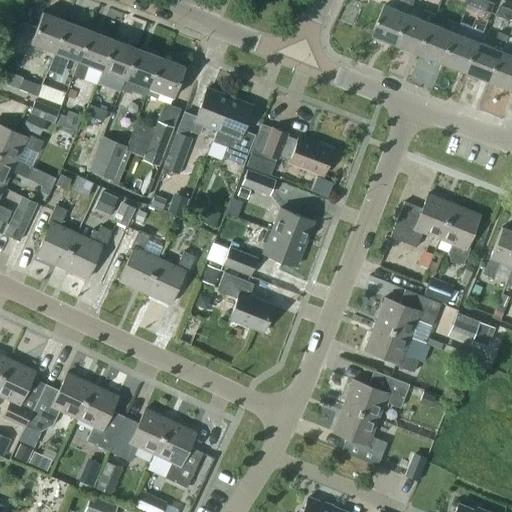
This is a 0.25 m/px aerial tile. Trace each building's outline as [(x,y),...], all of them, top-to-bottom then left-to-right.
[(400,0),(403,1),(400,9),(386,3),(374,34),(398,43),(410,12),(410,13),(413,5),(414,0),(400,0)] [(490,0),(469,0),(468,2),(487,10),(490,0)] [(511,8),(501,4),(497,14),(511,19),(511,8)] [(422,17),(410,13),(410,12),(398,43),(421,53),(433,22),(436,14),(425,10),(422,17)] [(43,47),(54,51),(66,20),(42,11),(36,26),(22,21),(15,41),(29,46),(26,53),(39,58),(43,47)] [(445,62),(457,31),(460,23),(448,19),(445,26),(433,22),(421,53),(445,62)] [(66,20),(54,51),(48,69),(61,74),(68,56),(78,60),(90,29),(66,20)] [(88,64),(101,69),(113,38),(90,29),(78,60),(72,74),(83,78),(88,64)] [(494,45),(481,40),(468,71),(492,80),(504,49),(505,49),(510,35),(500,30),(494,45)] [(445,62),(468,71),(481,40),(457,31),(445,62)] [(113,73),(125,77),(137,46),(113,38),(101,69),(96,82),(108,86),(113,73)] [(135,81),(149,86),(160,55),(137,46),(125,77),(121,89),(131,93),(135,81)] [(492,80),(511,88),(511,52),(505,49),(504,49),(492,80)] [(157,99),(160,91),(173,95),(185,65),(160,55),(149,86),(146,94),(157,99)] [(23,76),(5,70),(0,81),(37,95),(41,85),(22,78),(23,76)] [(203,123),(217,128),(230,96),(207,87),(191,131),(199,134),(203,123)] [(230,96),(217,128),(212,141),(226,146),(222,155),(244,163),(255,133),(242,128),(252,104),(230,96)] [(59,109),(35,99),(31,111),(55,120),(59,109)] [(166,102),(159,121),(144,159),(159,165),(181,108),(166,102)] [(88,103),(85,113),(103,120),(107,110),(88,103)] [(61,112),(56,123),(76,130),(82,115),(68,110),(66,115),(61,112)] [(29,112),(24,124),(41,131),(46,120),(29,112)] [(153,128),(135,122),(132,131),(133,132),(126,150),(143,156),(153,128)] [(263,151),(272,127),(261,122),(250,152),(251,153),(246,164),(270,173),(274,162),(261,156),(263,151)] [(15,159),(22,145),(37,152),(42,141),(24,132),(22,136),(0,125),(0,155),(14,162),(15,159)] [(297,139),(286,135),(287,132),(272,126),(263,151),(278,156),(279,154),(290,158),(289,161),(323,174),(332,149),(298,136),(297,139)] [(164,167),(179,173),(191,139),(176,133),(164,167)] [(102,135),(89,168),(113,178),(127,145),(102,135)] [(0,155),(0,185),(2,187),(10,170),(25,177),(30,166),(15,159),(14,162),(0,155)] [(269,193),(274,179),(247,169),(241,183),(269,193)] [(60,173),(55,184),(66,188),(71,177),(60,173)] [(41,185),(39,189),(47,193),(55,177),(47,174),(41,185)] [(75,177),(73,191),(88,193),(90,179),(75,177)] [(0,185),(0,219),(4,222),(10,211),(0,206),(0,191),(2,187),(0,185)] [(239,188),(236,196),(247,200),(250,192),(239,188)] [(174,192),(167,210),(182,215),(188,197),(174,192)] [(20,241),(38,202),(22,195),(4,233),(20,241)] [(421,233),(438,240),(452,205),(426,195),(420,211),(403,204),(389,239),(415,249),(421,233)] [(151,205),(163,209),(167,200),(155,196),(151,205)] [(125,202),(116,221),(126,226),(135,207),(125,202)] [(34,255),(61,267),(77,235),(58,226),(66,210),(55,205),(46,224),(48,225),(34,255)] [(461,268),(468,249),(466,248),(478,216),(452,205),(438,240),(456,247),(450,263),(461,268)] [(280,207),(271,230),(305,242),(314,219),(280,207)] [(198,222),(214,229),(220,214),(204,208),(198,222)] [(102,249),(111,231),(100,226),(92,242),(77,235),(61,267),(85,279),(100,248),(102,249)] [(500,262),(511,267),(511,266),(511,232),(501,229),(489,259),(491,259),(485,276),(494,279),(500,262)] [(117,280),(144,293),(159,260),(141,251),(149,235),(138,230),(129,249),(131,250),(117,280)] [(271,230),(263,251),(297,264),(305,242),(271,230)] [(227,248),(212,242),(206,258),(221,264),(227,248)] [(224,263),(250,274),(257,257),(230,247),(224,263)] [(168,304),(182,273),(185,274),(194,256),(183,251),(175,267),(159,260),(144,293),(168,304)] [(206,267),(201,282),(213,287),(219,271),(206,267)] [(224,271),(217,289),(237,297),(229,316),(263,329),(273,305),(249,295),(254,282),(224,271)] [(446,306),(454,285),(430,276),(422,297),(446,306)] [(475,283),(471,293),(478,296),(482,286),(475,283)] [(383,297),(373,324),(408,337),(414,320),(431,326),(435,315),(439,304),(422,297),(404,290),(399,304),(383,297)] [(505,307),(509,296),(502,293),(498,304),(505,307)] [(479,321),(475,319),(457,312),(448,335),(470,344),(479,321)] [(363,350),(395,362),(394,365),(412,372),(417,361),(401,355),(408,337),(373,324),(363,350)] [(0,376),(9,358),(0,353),(0,376)] [(34,369),(9,358),(0,376),(0,395),(10,400),(3,415),(24,425),(36,401),(22,395),(34,369)] [(351,379),(341,405),(375,419),(382,401),(398,408),(408,385),(372,371),(366,385),(351,379)] [(59,409),(76,417),(92,384),(66,372),(58,390),(44,384),(25,425),(40,431),(44,421),(52,425),(59,409)] [(116,395),(92,384),(76,417),(92,424),(85,440),(108,450),(124,416),(110,410),(116,395)] [(418,401),(430,406),(435,394),(422,390),(418,401)] [(385,443),(369,436),(375,419),(341,405),(330,431),(346,437),(340,452),(376,466),(385,443)] [(154,453),(170,419),(145,408),(138,423),(124,416),(108,450),(130,461),(137,445),(154,453)] [(186,486),(201,452),(188,446),(195,431),(170,419),(154,453),(171,461),(164,476),(186,486)] [(0,448),(5,450),(10,436),(0,432),(0,448)] [(19,443),(12,458),(23,463),(30,448),(19,443)] [(412,450),(403,475),(417,480),(427,455),(412,450)] [(87,456),(78,479),(91,485),(100,462),(87,456)] [(102,471),(95,487),(106,491),(112,475),(102,471)] [(140,492),(133,506),(145,511),(162,511),(166,503),(140,492)] [(115,511),(118,504),(90,494),(83,511),(115,511)] [(346,511),(308,497),(302,511),(346,511)] [(490,511),(475,506),(474,509),(459,503),(455,511),(490,511)]
